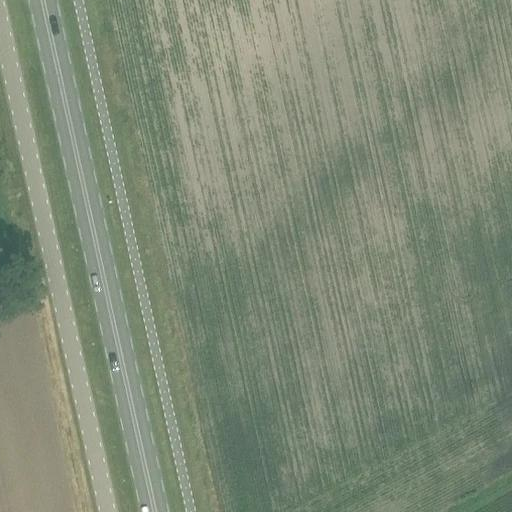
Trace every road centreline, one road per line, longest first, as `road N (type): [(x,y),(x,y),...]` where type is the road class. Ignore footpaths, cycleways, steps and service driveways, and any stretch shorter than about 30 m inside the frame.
road 1 (primary): [(156,511),(42,0)]
road 2 (unclassified): [(0,27),(105,511)]
